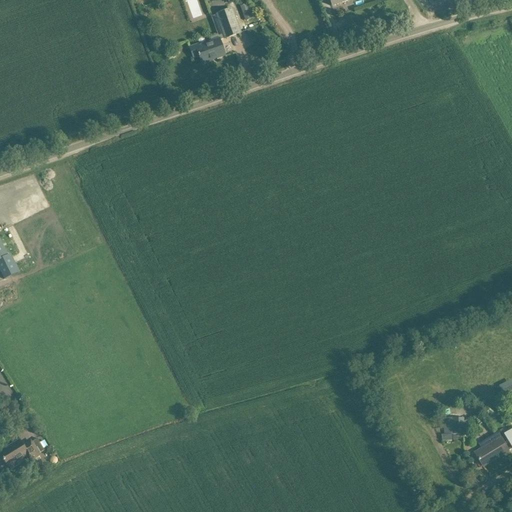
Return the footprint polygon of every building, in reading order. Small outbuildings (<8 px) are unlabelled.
[(188,0),(193,17),(201,15),(196,0),(188,0)] [(301,0),(284,0),(284,1),(288,11),(285,12),(290,24),(294,22),(296,30),(312,24),(301,0)] [(249,3),(241,5),(245,20),(254,18),(249,3)] [(220,41),(237,34),(240,33),(232,10),(217,15),(223,33),(210,38),(211,41),(198,46),(198,44),(189,47),(193,58),(198,56),(199,57),(200,57),(202,63),(217,57),(217,58),(225,56),(220,41)] [(17,255),(0,263),(0,270),(7,285),(27,275),(17,255)] [(451,435),(453,435),(453,440),(459,440),(459,435),(465,435),(464,418),(440,419),(440,427),(440,428),(444,428),(444,436),(442,436),(442,441),(452,441),(451,435)] [(474,453),(483,467),(509,451),(508,450),(511,447),(511,430),(504,435),(502,437),(499,432),(493,436),(496,440),(491,443),(488,439),(479,444),(482,449),(474,453)] [(23,447),(20,441),(0,452),(0,454),(3,459),(2,459),(4,461),(8,467),(9,466),(11,470),(19,465),(16,461),(26,455),(30,461),(39,455),(38,454),(43,451),(37,441),(32,444),(31,442),(23,447)]
